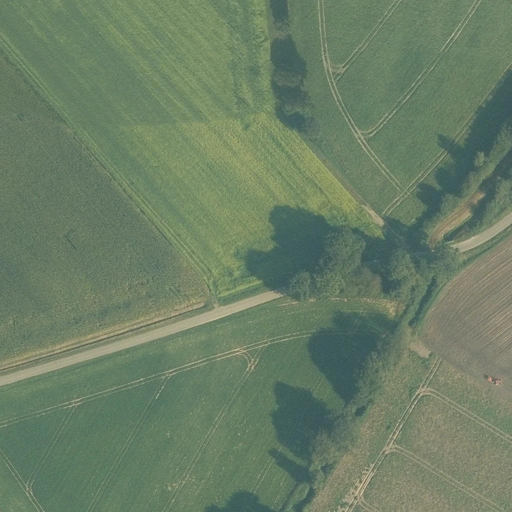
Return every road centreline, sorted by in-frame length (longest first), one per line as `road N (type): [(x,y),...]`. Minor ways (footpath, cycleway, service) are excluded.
road 1 (unclassified): [(0,380),(318,279),(447,252),(511,217)]
road 2 (track): [(411,257),(291,119),(273,67),(267,0)]
road 3 (track): [(411,257),(511,154)]
